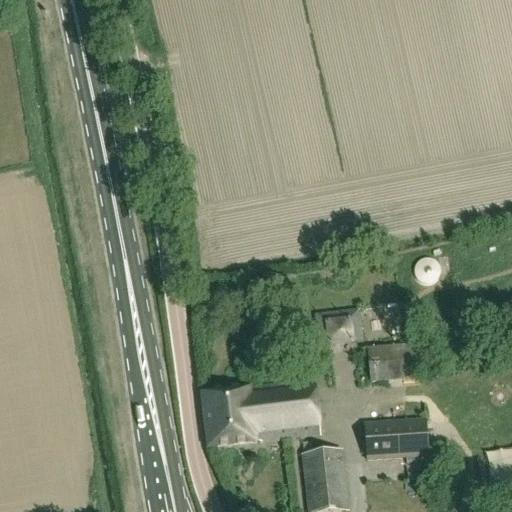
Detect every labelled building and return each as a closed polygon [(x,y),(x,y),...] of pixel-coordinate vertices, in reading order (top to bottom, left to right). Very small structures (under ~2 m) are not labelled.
[(314,315),(317,342),(318,349),(328,348),(328,350),(354,347),(354,345),(364,344),(363,339),(359,310),(314,315)] [(421,382),(418,346),(367,351),(370,385),(421,382)] [(201,396),(208,450),(255,444),(256,446),(320,438),(313,381),(249,389),(249,390),(201,396)] [(366,463),(427,458),(425,422),(364,426),(366,463)] [(348,511),(342,453),(302,458),(307,511),(348,511)]
